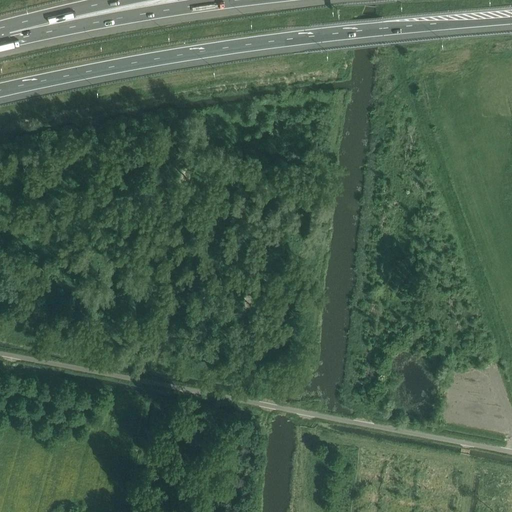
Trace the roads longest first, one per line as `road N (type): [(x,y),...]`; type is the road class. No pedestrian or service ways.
road 1 (motorway): [(0,90),(244,45),(511,20)]
road 2 (motorway): [(8,31),(255,0)]
